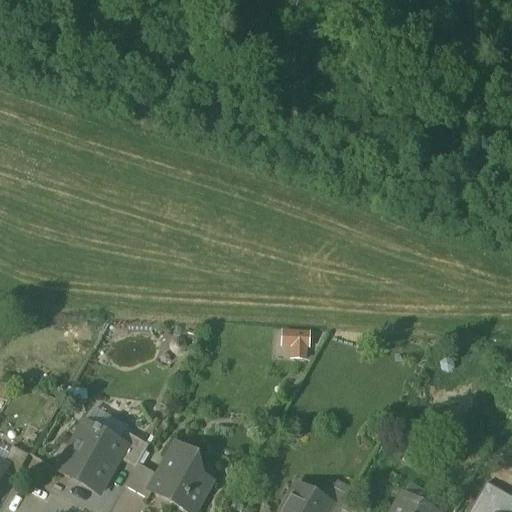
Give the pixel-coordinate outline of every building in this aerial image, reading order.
[(281,348),(290,348),(290,361),(310,362),(311,340),(281,339),(281,348)] [(120,445),(86,426),(70,455),(77,459),(70,473),(86,481),(82,487),(99,497),(119,462),(127,449),(120,445)] [(150,448),(126,435),(120,445),(127,449),(119,462),(136,472),(139,467),(150,448)] [(199,460),(177,447),(159,479),(150,494),(153,495),(182,511),(197,511),(213,485),(200,477),(196,466),(199,460)] [(29,458),(13,449),(3,467),(9,470),(6,475),(17,481),(29,458)] [(0,486),(6,475),(9,470),(3,467),(0,464),(0,486)] [(159,479),(139,467),(136,472),(126,490),(149,502),(153,495),(150,494),(159,479)] [(327,503),(298,487),(284,511),(329,511),(333,506),(327,503)] [(343,511),(350,500),(334,490),(327,503),(333,506),(329,511),(343,511)] [(427,511),(402,498),(394,511),(427,511)]
